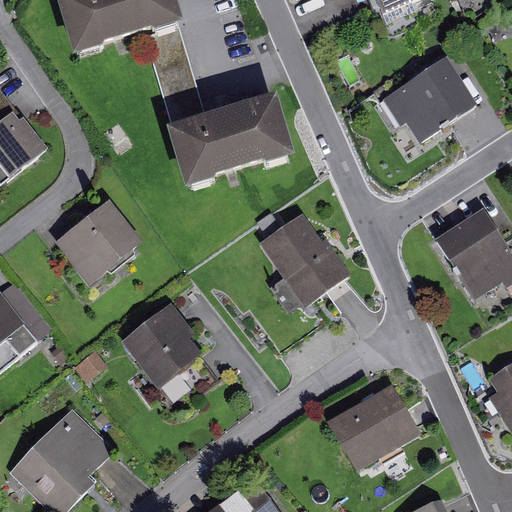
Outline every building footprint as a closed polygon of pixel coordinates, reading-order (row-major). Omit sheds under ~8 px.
[(174,0),(66,0),(56,3),(74,63),(184,31),(174,0)] [(428,0),(376,0),(384,19),(428,0)] [(184,31),(150,41),(179,136),(212,126),(184,31)] [(451,62),(389,102),(419,148),(481,109),(451,62)] [(179,136),(169,139),(187,198),(296,166),(279,107),(212,126),(179,136)] [(20,112),(0,127),(0,187),(2,190),(51,153),(20,112)] [(114,205),(60,246),(92,287),(146,246),(114,205)] [(511,247),(487,211),(439,244),(480,305),(511,283),(511,247)] [(308,218),(266,247),(290,281),(306,305),(309,310),(357,278),(331,240),(325,243),(308,218)] [(16,280),(0,291),(0,380),(59,335),(16,280)] [(290,281),(275,291),(292,315),(306,305),(290,281)] [(175,308),(127,345),(163,392),(212,355),(175,308)] [(511,374),(487,391),(511,429),(511,374)] [(397,389),(332,426),(361,476),(426,438),(397,389)] [(77,412),(15,475),(51,511),(75,511),(98,489),(91,482),(120,453),(77,412)] [(262,511),(222,511),(221,510),(218,511),(281,511),(274,503),(262,511)]
